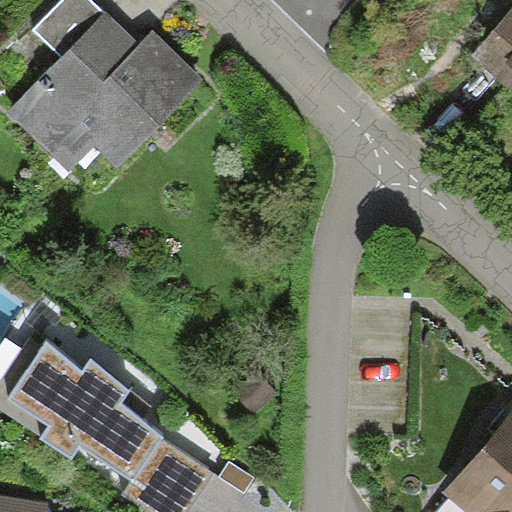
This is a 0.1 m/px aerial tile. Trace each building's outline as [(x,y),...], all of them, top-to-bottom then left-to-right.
[(136,46),(88,0),(54,0),(20,35),(50,64),(0,115),(0,120),(64,181),(88,157),(111,179),(202,84),(149,33),(136,46)] [(511,12),(488,39),(505,54),(492,67),(511,84),(511,12)] [(163,511),(181,511),(213,468),(157,429),(129,410),(119,404),(131,387),(92,359),(84,371),(49,346),(14,394),(56,424),(48,436),(70,452),(80,438),(137,478),(130,488),(163,511)] [(511,511),(511,406),(434,502),(446,511),(511,511)] [(230,464),(222,478),(245,492),(253,479),(230,464)] [(48,511),(50,503),(0,496),(0,511),(48,511)]
